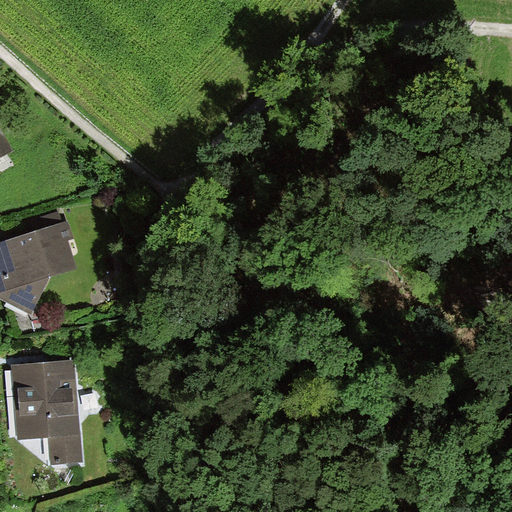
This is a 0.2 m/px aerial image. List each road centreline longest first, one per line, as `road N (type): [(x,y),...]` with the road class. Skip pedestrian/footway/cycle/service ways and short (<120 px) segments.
road 1 (track): [(276,93),(206,157),(158,234),(154,361),(173,511)]
road 2 (track): [(511,32),(376,35),(276,93)]
road 3 (track): [(0,49),(176,195)]
